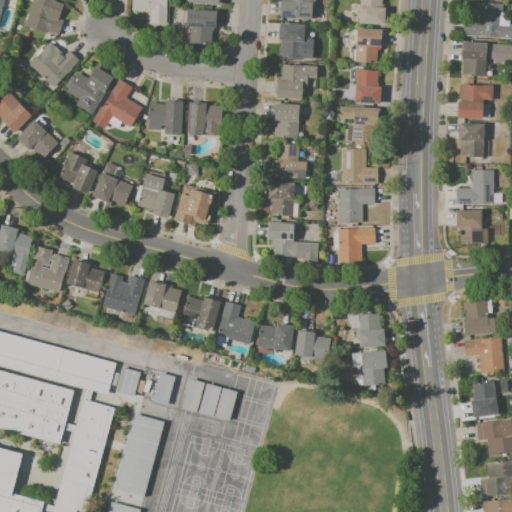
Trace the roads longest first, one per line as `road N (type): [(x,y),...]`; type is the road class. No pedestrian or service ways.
road 1 (secondary): [(427,0),(420,281),(439,511)]
road 2 (tertiary): [(351,288),(274,284),(79,228),(0,165)]
road 3 (residential): [(250,0),(235,272)]
road 4 (residential): [(246,70),(165,65),(99,30)]
